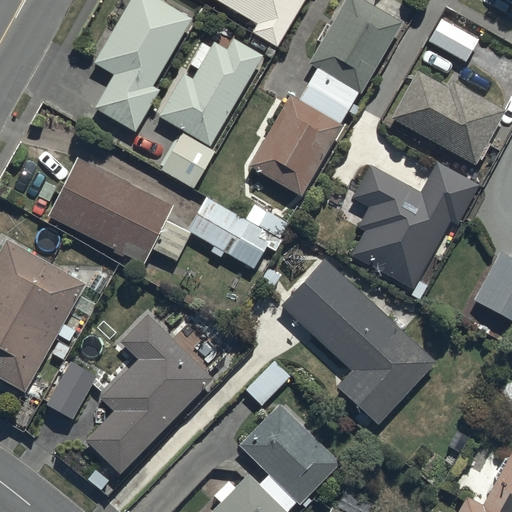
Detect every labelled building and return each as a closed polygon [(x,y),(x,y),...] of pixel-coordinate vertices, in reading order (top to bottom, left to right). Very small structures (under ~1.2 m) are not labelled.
[(155,0),(131,0),(93,64),(114,76),(94,109),(136,133),(160,91),(152,86),(191,20),(155,0)] [(197,0),(205,5),(207,0),(213,0),(256,25),(251,34),(276,48),(305,0),(197,0)] [(294,95),(248,168),(301,197),(341,127),(339,126),(356,96),(359,98),(401,25),(358,0),(344,0),(307,66),(316,71),(300,99),(294,95)] [(478,40),(439,20),(427,44),(466,63),(478,40)] [(155,118),(182,132),(159,172),(194,191),(216,152),(211,150),(264,53),(239,39),(237,44),(231,40),(225,51),(214,45),(210,51),(198,45),(186,67),(194,72),(192,75),(182,69),(155,118)] [(447,90),(416,73),(384,128),(439,159),(443,152),(473,169),(478,161),(482,163),(492,146),(487,143),(504,114),(451,83),(447,90)] [(289,226),(253,205),(244,220),(205,198),(186,232),(167,221),(172,211),(76,159),(46,220),(144,265),(152,249),(176,264),(193,236),(213,248),(210,254),(221,260),(225,254),(254,271),(268,247),(276,252),(283,241),(280,240),(289,226)] [(365,233),(350,256),(413,291),(451,223),(457,226),(479,187),(435,162),(418,194),(370,167),(352,199),(367,207),(355,227),(365,233)] [(85,286),(4,240),(0,247),(0,380),(24,394),(85,286)] [(511,262),(498,254),(472,302),(511,324),(511,262)] [(436,364),(324,261),(281,308),(352,373),(336,390),(378,428),(436,364)] [(212,381),(148,318),(120,345),(136,362),(96,401),(112,416),(84,444),(116,477),(212,381)] [(290,379),(272,362),(243,391),(260,408),(290,379)] [(339,465),(279,407),(238,448),(269,478),(260,488),(247,476),(235,489),(228,482),(212,499),(219,505),(211,511),(290,511),(297,505),(299,508),(339,465)] [(511,511),(511,456),(510,455),(482,508),(466,500),(459,511),(511,511)]
